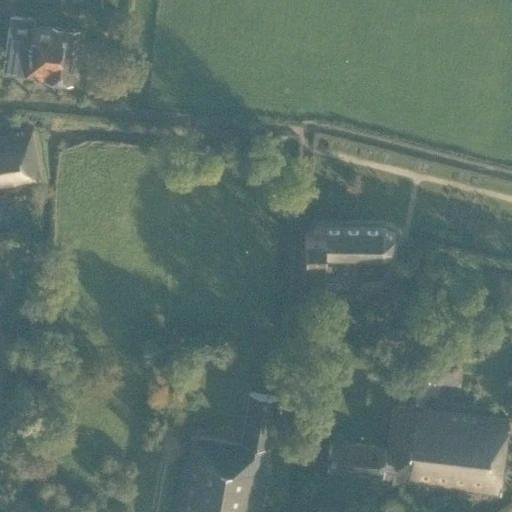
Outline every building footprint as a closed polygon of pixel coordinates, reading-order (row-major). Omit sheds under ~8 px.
[(71,80),(79,27),(52,24),(52,25),(33,23),(34,15),(11,12),(4,69),(24,72),(24,73),(45,75),(44,76),(71,80)] [(0,218),(6,218),(2,197),(0,197),(0,183),(42,175),(32,127),(21,129),(22,132),(18,133),(18,131),(0,134),(0,218)] [(305,229),(305,248),(323,249),(323,252),(382,253),(394,246),(394,233),(382,226),(323,226),(323,229),(305,229)] [(382,305),(384,291),(366,289),(364,303),(382,305)] [(203,354),(201,365),(214,366),(216,356),(203,354)] [(264,470),(269,443),(270,442),(274,440),(276,431),(273,427),(278,396),(249,390),(240,441),(187,431),(172,511),(259,511),(267,470),(264,470)] [(391,403),(387,445),(395,446),(392,474),(392,480),(500,493),(509,418),(391,403)] [(383,473),(392,474),(395,446),(387,445),(329,439),(327,467),(382,473),(383,473)]
